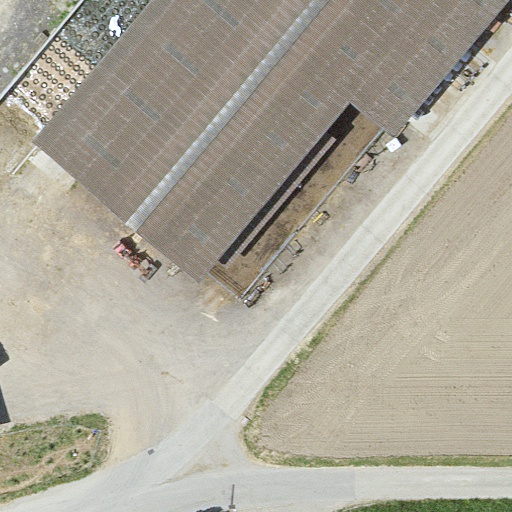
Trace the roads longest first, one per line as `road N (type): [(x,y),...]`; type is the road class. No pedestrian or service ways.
road 1 (unclassified): [(511,73),(155,488)]
road 2 (unclassified): [(511,484),(155,488)]
